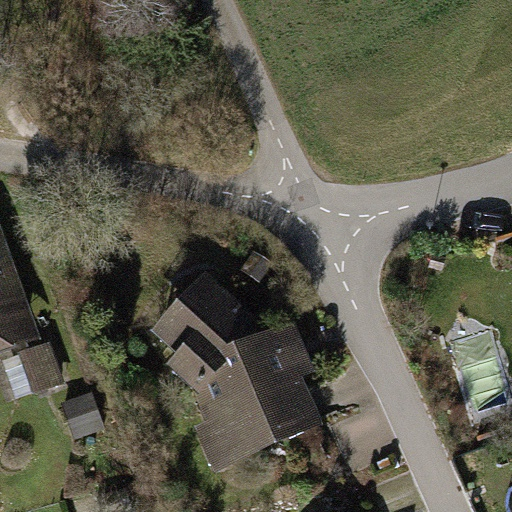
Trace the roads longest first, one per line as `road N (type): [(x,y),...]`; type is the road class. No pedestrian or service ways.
road 1 (residential): [(306,208),(449,511)]
road 2 (residential): [(0,158),(306,208)]
road 3 (track): [(306,208),(211,0)]
road 4 (residential): [(306,208),(421,207),(511,181)]
